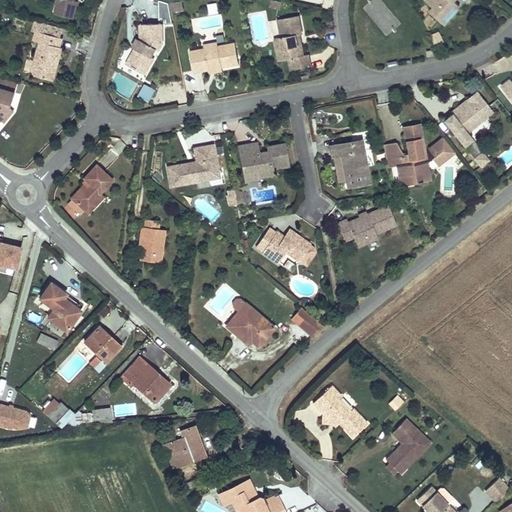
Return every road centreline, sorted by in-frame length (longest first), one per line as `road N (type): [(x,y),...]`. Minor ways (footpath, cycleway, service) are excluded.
road 1 (unclassified): [(511,191),(336,332),(256,412)]
road 2 (unclassified): [(37,207),(256,412)]
road 3 (residential): [(99,113),(145,125),(292,92)]
road 4 (residential): [(358,82),(459,64),(511,27)]
road 5 (residential): [(256,412),(361,511)]
